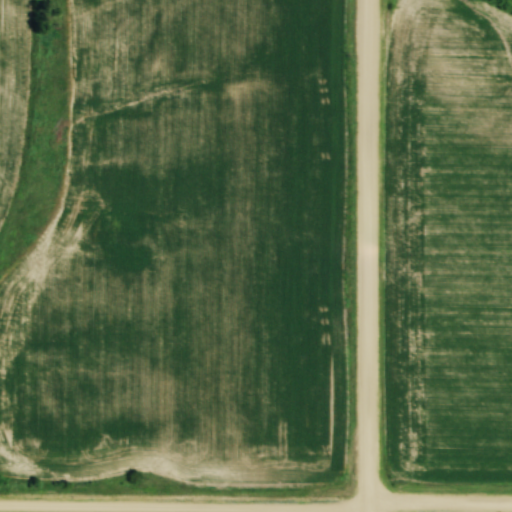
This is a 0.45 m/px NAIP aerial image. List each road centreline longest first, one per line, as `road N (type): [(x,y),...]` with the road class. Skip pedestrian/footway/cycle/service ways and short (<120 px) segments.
road 1 (residential): [(511,508),(0,506)]
road 2 (residential): [(364,511),(365,0)]
